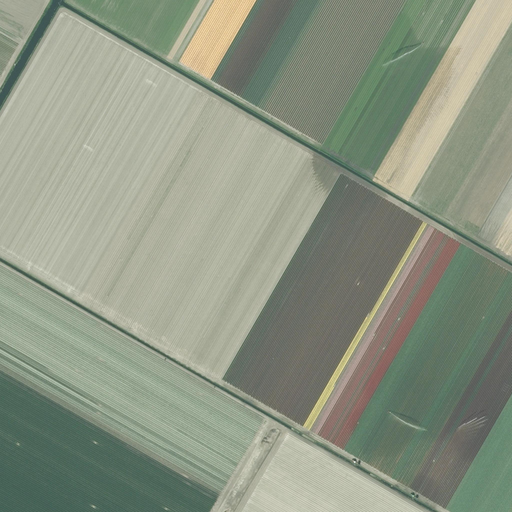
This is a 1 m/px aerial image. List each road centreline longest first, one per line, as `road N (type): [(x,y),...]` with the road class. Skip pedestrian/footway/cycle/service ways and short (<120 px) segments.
road 1 (track): [(511,269),(62,9)]
road 2 (track): [(186,71),(511,260)]
